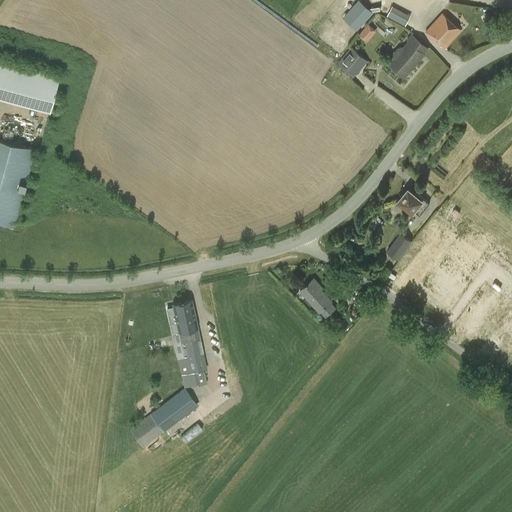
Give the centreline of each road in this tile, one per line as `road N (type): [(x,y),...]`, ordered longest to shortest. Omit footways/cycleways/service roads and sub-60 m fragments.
road 1 (tertiary): [(0,283),(126,283),(245,260),(307,238)]
road 2 (tertiary): [(307,238),(375,180),(449,85),(511,47)]
road 3 (residential): [(511,371),(365,265),(307,238)]
